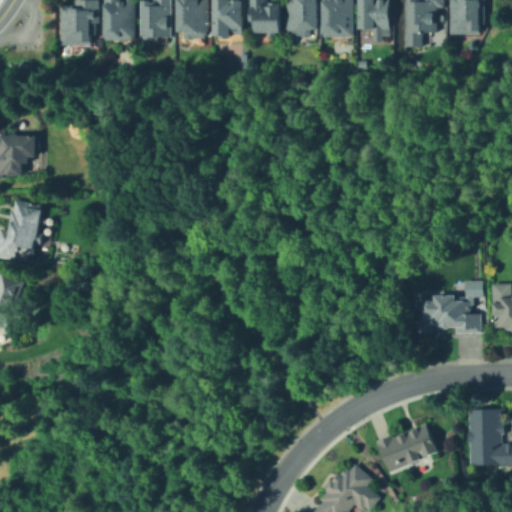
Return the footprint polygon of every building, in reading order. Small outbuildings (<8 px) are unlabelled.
[(100,0),(100,33),(93,33),(93,45),(63,45),(63,5),(76,5),(76,2),(86,2),(86,0),(100,0)] [(134,0),(137,3),(137,39),(108,39),(108,0),(134,0)] [(175,0),(175,38),(143,38),(143,0),(175,0)] [(181,33),(181,0),(212,0),(212,38),(194,38),(194,33),(181,33)] [(242,0),(242,1),(244,1),(244,34),(218,34),(218,0),(242,0)] [(272,0),(272,8),(283,8),(283,37),(264,37),(264,26),(251,26),(251,0),(272,0)] [(317,0),(317,37),(289,37),(289,0),(317,0)] [(327,32),(327,0),(355,0),(355,32),(327,32)] [(392,0),(392,26),(363,26),(363,0),(392,0)] [(440,9),(440,31),(427,31),(427,43),(410,43),(410,0),(446,0),(446,9),(440,9)] [(488,0),(488,33),(454,33),(454,0),(488,0)] [(0,129),(6,129),(6,135),(39,135),(39,152),(35,152),(25,163),(17,163),(17,173),(0,173),(0,129)] [(47,221),(41,239),(39,238),(35,248),(23,244),(16,261),(0,254),(0,241),(5,228),(8,229),(20,198),(43,207),(47,221)] [(22,326),(13,330),(16,336),(9,339),(3,327),(0,328),(0,280),(1,279),(8,275),(24,279),(25,282),(16,315),(22,326)] [(511,295),(511,331),(501,327),(491,327),(491,302),(501,302),(502,300),(503,301),(503,295),(511,295)] [(422,330),(422,299),(438,300),(438,296),(461,296),(461,301),(471,301),(471,311),(482,311),(482,331),(422,330)] [(503,409),(502,423),(506,423),(506,440),(510,449),(511,449),(511,464),(471,464),(472,410),(474,410),(474,408),(503,409)] [(428,422),(437,449),(430,462),(427,463),(425,458),(391,469),(381,439),(409,430),(410,432),(422,428),(421,425),(428,422)] [(383,496),(374,507),(361,509),(358,506),(353,511),(315,511),(329,493),(327,492),(344,469),(360,466),(375,476),(369,486),(383,496)]
